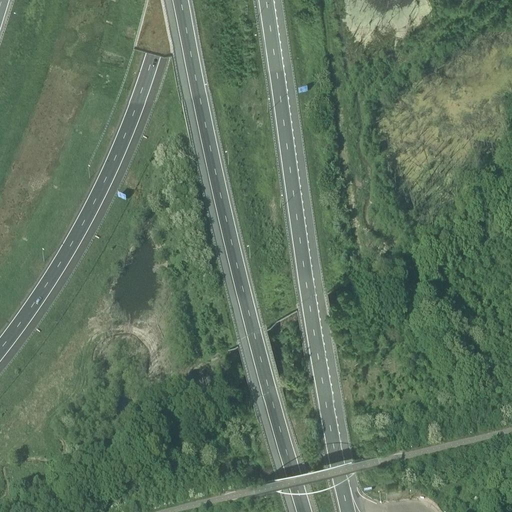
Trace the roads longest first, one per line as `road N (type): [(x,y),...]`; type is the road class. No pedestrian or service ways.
road 1 (motorway): [(181,0),(239,277),(304,511)]
road 2 (motorway): [(347,511),(265,0)]
road 3 (motorway): [(0,351),(100,189),(131,123),(168,0)]
